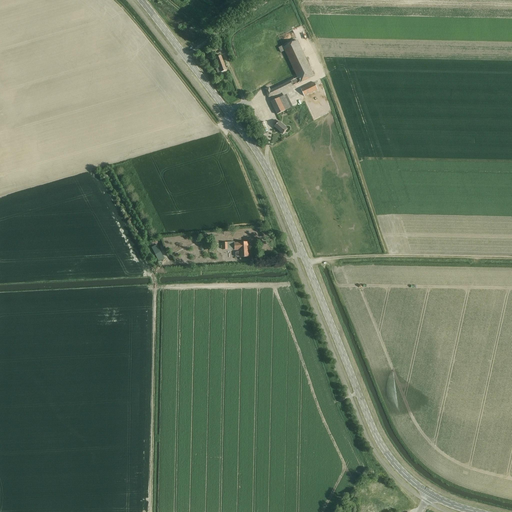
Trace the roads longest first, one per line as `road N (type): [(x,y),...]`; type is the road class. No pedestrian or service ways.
road 1 (secondary): [(430,494),(376,438),(266,167),(184,55)]
road 2 (track): [(151,276),(151,511)]
road 3 (track): [(306,263),(511,260)]
